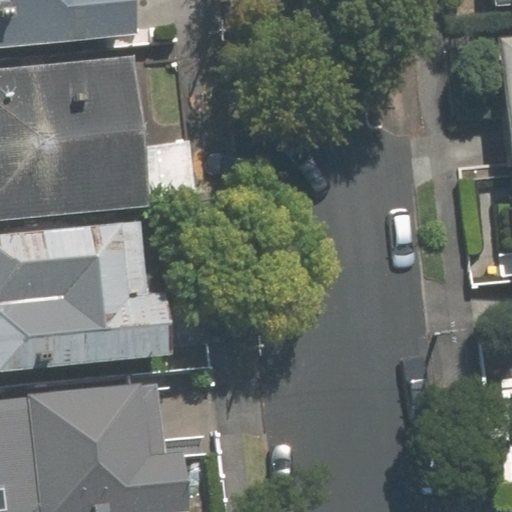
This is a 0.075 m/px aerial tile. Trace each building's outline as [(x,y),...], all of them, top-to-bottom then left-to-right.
[(0,0),(0,44),(138,31),(135,0),(0,0)] [(511,31),(500,33),(511,163),(511,31)] [(136,52),(0,64),(0,216),(151,202),(136,52)] [(0,366),(175,350),(169,287),(148,289),(141,216),(0,229),(0,366)] [(159,380),(0,395),(0,511),(145,511),(191,508),(185,447),(166,449),(159,380)]
